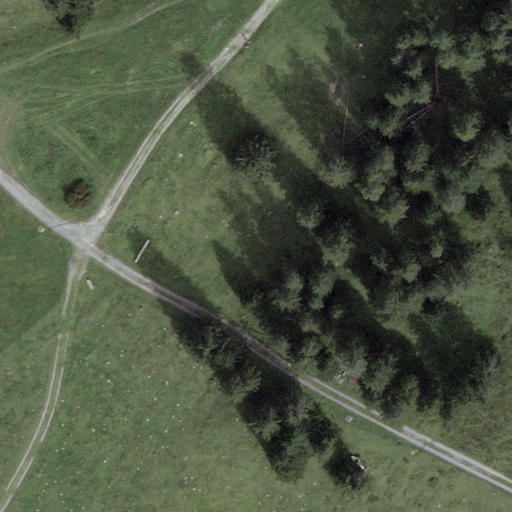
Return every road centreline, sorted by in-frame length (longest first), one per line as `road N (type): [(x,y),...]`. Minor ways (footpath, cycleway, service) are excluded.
road 1 (track): [(86,248),(359,411),(511,486)]
road 2 (track): [(86,248),(133,170),(271,0)]
road 3 (track): [(0,508),(49,411),(86,248)]
